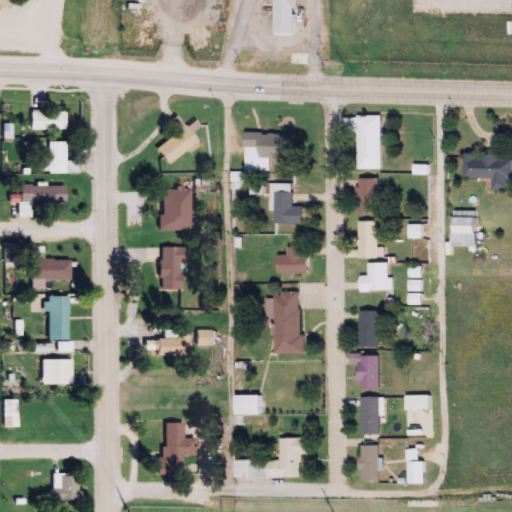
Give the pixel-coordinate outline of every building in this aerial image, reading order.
[(269,0),(269,36),(291,36),(290,0),(269,0)] [(27,130),(63,130),(63,111),(27,111),(27,130)] [(377,169),(377,116),(353,116),(353,169),(377,169)] [(152,150),(165,166),(195,142),(182,126),(176,130),(176,131),(152,150)] [(292,134),(240,134),(240,159),(292,159),(292,134)] [(65,173),(65,142),(45,142),(45,161),(39,161),(39,173),(65,173)] [(460,179),(488,178),(488,190),(508,190),(508,156),(471,156),(471,154),(460,154),(460,179)] [(376,213),(376,179),(355,179),(355,213),(376,213)] [(289,184),(270,184),(270,225),(300,225),(300,207),(289,207),(289,184)] [(64,203),(64,186),(17,186),(17,203),(64,203)] [(158,231),(188,231),(188,190),(158,189),(158,231)] [(374,248),(374,222),(355,222),(355,258),(382,258),(382,248),(374,248)] [(298,274),(298,237),(287,237),(287,244),(281,244),(281,255),(273,255),(273,274),(298,274)] [(179,289),(179,248),(157,248),(157,289),(179,289)] [(26,259),(26,281),(67,281),(67,259),(26,259)] [(365,264),(365,276),(355,276),(356,292),(390,291),(389,278),(384,278),(384,263),(365,264)] [(298,293),(271,293),(271,354),(298,354),(298,293)] [(65,341),(65,297),(44,297),(44,341),(65,341)] [(376,311),(356,311),(356,347),(376,347),(376,311)] [(193,346),(211,346),(211,331),(193,331),(193,346)] [(187,356),(187,336),(146,336),(146,356),(187,356)] [(376,354),(344,354),(344,365),(354,365),(354,388),(376,388),(376,354)] [(68,385),(68,359),(37,359),(37,385),(68,385)] [(230,395),(230,416),(256,416),(256,395),(230,395)] [(357,436),(376,436),(376,397),(357,397),(357,436)] [(0,426),(14,427),(14,400),(0,399),(0,426)] [(162,424),(162,467),(181,467),(181,455),(194,455),(194,438),(182,438),(182,424),(162,424)] [(246,478),(296,478),(296,455),(302,454),(302,438),(276,439),(276,461),(246,461),(246,478)] [(375,481),(376,446),(357,446),(357,481),(375,481)] [(77,500),(77,474),(50,474),(50,500),(77,500)]
